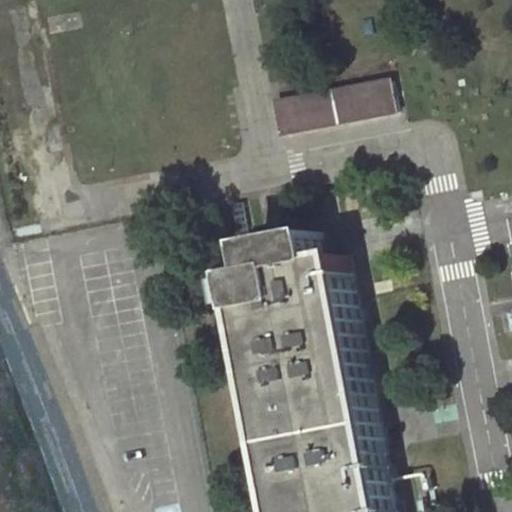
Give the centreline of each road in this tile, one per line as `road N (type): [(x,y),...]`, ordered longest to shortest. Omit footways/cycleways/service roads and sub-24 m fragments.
road 1 (unclassified): [(89,203),(432,140),(454,238)]
road 2 (unclassified): [(454,238),(507,511)]
road 3 (tertiary): [(84,511),(0,299)]
